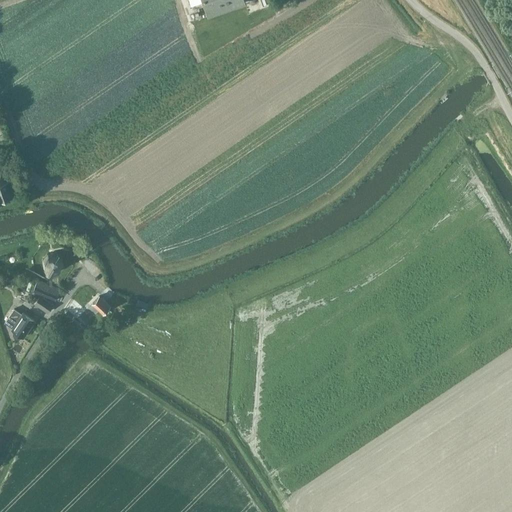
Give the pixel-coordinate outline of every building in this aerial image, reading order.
[(202,0),(207,16),(245,3),(244,0),(202,0)] [(12,180),(6,163),(0,164),(0,202),(12,198),(6,182),(12,180)] [(60,271),(63,267),(62,257),(57,253),(49,255),(44,260),(45,268),(50,272),(60,271)] [(49,284),(38,279),(33,291),(55,300),(58,294),(60,288),(49,284)] [(52,304),(39,296),(34,303),(47,312),(52,304)] [(99,296),(92,303),(103,313),(109,305),(99,296)] [(22,314),(14,309),(5,322),(13,328),(11,329),(14,331),(13,333),(13,335),(14,337),(16,338),(18,338),(20,338),(21,336),(23,337),(28,330),(28,329),(34,320),(23,312),(22,314)] [(140,327),(134,344),(163,355),(169,338),(140,327)]
